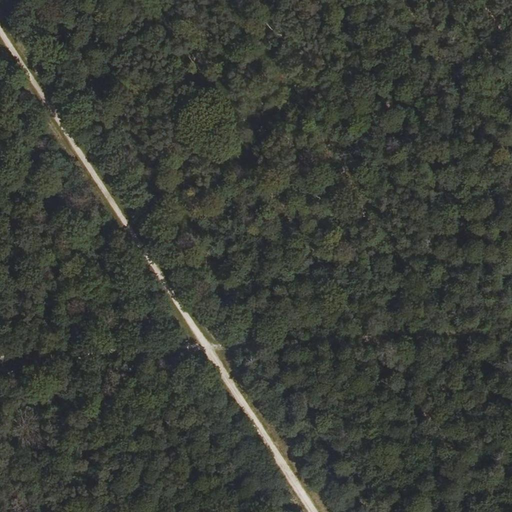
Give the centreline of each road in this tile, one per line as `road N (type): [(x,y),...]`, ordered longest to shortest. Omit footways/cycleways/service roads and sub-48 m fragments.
road 1 (track): [(310,511),(0,30)]
road 2 (track): [(511,335),(0,370)]
